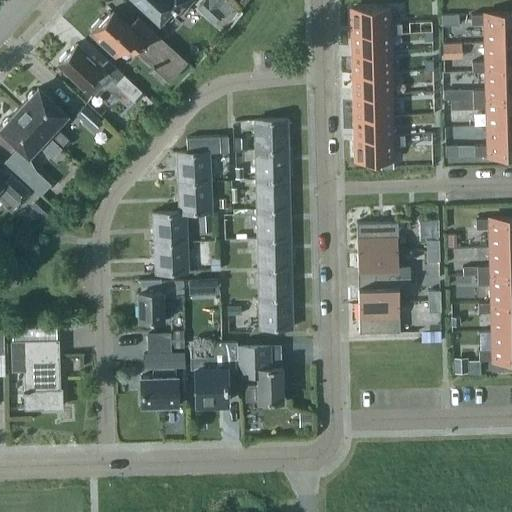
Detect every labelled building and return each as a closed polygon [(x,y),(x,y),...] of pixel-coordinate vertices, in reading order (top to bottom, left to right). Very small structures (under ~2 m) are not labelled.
[(175,13),(187,0),(138,0),(157,18),(168,7),(175,13)] [(225,17),(233,8),(224,0),(204,0),(197,8),(213,22),(220,13),(225,17)] [(388,6),(350,7),(351,32),(389,31),(389,32),(400,31),(400,21),(389,21),(388,6)] [(127,44),(167,81),(185,62),(154,34),(145,43),(116,16),(117,15),(108,7),(86,31),(94,38),(95,36),(117,55),(127,44)] [(484,24),(485,43),(511,41),(511,12),(471,14),(471,24),(484,24)] [(441,24),(457,24),(457,13),(440,14),(441,24)] [(431,30),(431,20),(408,21),(408,31),(431,30)] [(423,40),(431,40),(431,30),(423,30),(423,40)] [(389,31),(351,32),(351,51),(389,50),(389,32),(389,31)] [(485,72),(511,70),(511,41),(485,43),(485,61),(472,62),(472,72),(485,72)] [(442,58),(454,58),(454,42),(442,43),(442,58)] [(118,91),(120,89),(132,101),(140,92),(128,80),(129,80),(107,60),(100,68),(74,45),(67,53),(64,53),(58,59),(59,62),(57,63),(91,95),(93,94),(95,96),(102,88),(114,87),(118,91)] [(389,50),(351,51),(352,73),(390,72),(389,50)] [(432,60),(424,60),(424,70),(432,70),(432,60)] [(511,70),(485,72),(486,89),(473,90),(473,99),(511,98),(511,70)] [(390,72),(352,73),(353,94),(391,93),(390,72)] [(28,99),(18,109),(60,147),(67,139),(53,126),(64,114),(37,88),(35,91),(31,91),(28,95),(28,99)] [(450,100),(459,99),(459,88),(442,89),(443,99),(450,99),(450,100)] [(391,93),(353,94),(353,116),(391,115),(391,93)] [(511,126),(511,98),(473,99),(473,108),(486,108),(487,127),(511,126)] [(450,109),(463,109),(463,99),(459,99),(450,100),(450,109)] [(75,114),(93,131),(101,122),(83,106),(75,114)] [(2,126),(0,128),(0,129),(18,146),(27,154),(37,143),(51,156),(60,147),(18,109),(9,119),(6,119),(2,123),(2,126)] [(391,115),(353,116),(354,135),(392,134),(392,133),(391,115)] [(253,120),(254,150),(287,149),(286,120),(253,120)] [(511,126),(487,127),(487,146),(474,146),(474,156),(511,155),(511,126)] [(392,134),(354,135),(354,160),(379,159),(391,159),(392,159),(392,143),(403,143),(403,133),(392,133),(392,134)] [(174,152),(176,184),(210,182),(209,153),(219,152),(218,136),(202,137),(186,138),(186,152),(174,152)] [(227,136),(218,136),(219,152),(227,152),(227,150),(227,136)] [(236,138),(236,149),(246,149),(246,138),(236,138)] [(444,157),(457,157),(456,146),(444,147),(444,157)] [(288,179),(287,149),(254,150),(255,180),(288,179)] [(34,170),(25,180),(40,194),(49,183),(34,170)] [(0,201),(1,201),(10,210),(28,189),(9,172),(0,182),(0,181),(0,201)] [(289,209),(288,179),(255,180),(255,209),(289,209)] [(211,212),(210,182),(176,184),(177,212),(185,212),(185,214),(211,212)] [(44,216),(51,208),(38,196),(30,205),(39,214),(41,213),(44,216)] [(255,209),(256,239),(289,238),(289,209),(255,209)] [(151,213),(153,243),(186,242),(185,214),(185,212),(177,212),(151,213)] [(198,225),(211,224),(210,214),(198,214),(198,225)] [(489,251),(511,249),(511,220),(476,222),(476,232),(489,232),(489,251)] [(396,250),(395,221),(355,223),(356,251),(396,250)] [(290,268),(289,238),(256,239),(257,269),(290,268)] [(426,239),(426,250),(439,249),(439,239),(426,239)] [(186,242),(153,243),(154,273),(187,272),(186,242)] [(439,260),(439,249),(426,250),(426,260),(439,260)] [(477,279),(511,278),(511,249),(489,251),(490,269),(477,269),(477,279)] [(356,278),(409,277),(409,265),(396,265),(396,250),(356,251),(356,278)] [(210,270),(219,270),(219,257),(209,257),(210,270)] [(291,298),(290,268),(257,269),(258,299),(291,298)] [(410,286),(409,277),(356,278),(357,305),(397,304),(397,287),(410,286)] [(490,288),(491,306),(511,305),(511,278),(477,279),(477,288),(490,288)] [(170,300),(161,300),(161,297),(182,296),(182,280),(160,281),(160,290),(138,291),(139,321),(162,320),(162,317),(171,317),(170,300)] [(203,280),(189,280),(189,294),(203,294),(203,280)] [(427,289),(427,300),(440,300),(440,289),(427,289)] [(291,298),(258,299),(258,328),(292,327),(291,298)] [(440,311),(440,300),(427,300),(427,311),(440,311)] [(357,305),(358,333),(398,332),(397,304),(357,305)] [(227,314),(240,314),(239,305),(227,305),(227,314)] [(511,305),(491,306),(478,306),(478,316),(491,316),(491,335),(511,334),(511,305)] [(170,348),(183,347),(182,330),(169,330),(170,348)] [(511,363),(511,334),(491,335),(492,353),(479,354),(479,364),(511,363)] [(11,370),(23,370),(24,408),(61,406),(60,389),(59,389),(57,341),(10,342),(11,370)] [(236,363),(235,350),(235,346),(235,343),(213,344),(213,358),(189,359),(189,369),(195,369),(196,404),(226,403),(225,370),(236,370),(236,363)] [(261,345),(235,346),(235,350),(236,363),(240,363),(241,376),(257,375),(257,385),(244,386),(245,402),(281,401),(280,367),(271,367),(270,345),(261,345)] [(174,367),(181,367),(181,354),(143,354),(143,367),(153,367),(153,376),(140,376),(140,405),(176,404),(175,376),(174,376),(174,367)] [(467,361),(455,361),(455,373),(467,373),(467,361)] [(298,426),(311,426),(310,413),(298,413),(298,426)]
